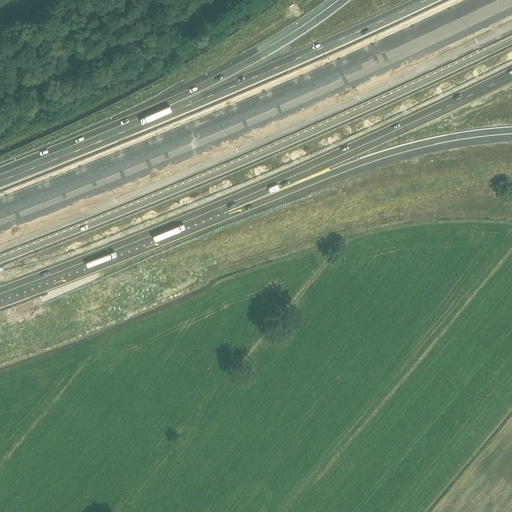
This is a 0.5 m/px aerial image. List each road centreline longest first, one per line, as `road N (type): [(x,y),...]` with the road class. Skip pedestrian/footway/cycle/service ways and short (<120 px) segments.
road 1 (motorway): [(0,258),(511,36)]
road 2 (motorway): [(511,0),(0,218)]
road 3 (motorway): [(434,0),(54,158)]
road 4 (motorway): [(182,223),(511,71)]
road 5 (motorway): [(182,223),(400,148),(511,131)]
road 6 (motorway): [(345,0),(237,68),(54,158)]
road 7 (motorway): [(0,294),(182,223)]
